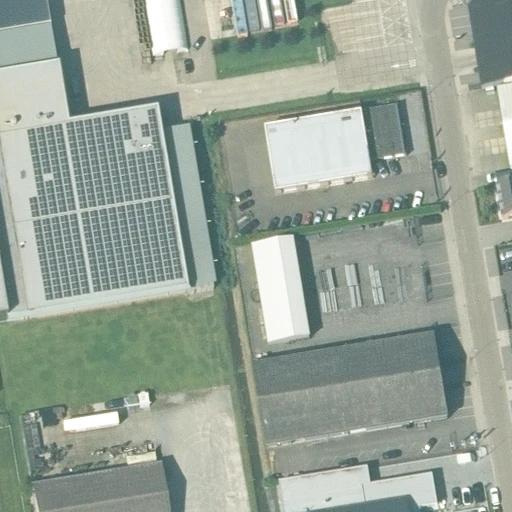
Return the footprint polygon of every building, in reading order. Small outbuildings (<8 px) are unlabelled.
[(34,0),(52,24),(80,4),(77,0),(34,0)] [(200,0),(203,48),(214,47),(212,0),(200,0)] [(511,85),(511,0),(476,0),(469,11),(482,91),(511,85)] [(49,28),(0,36),(0,286),(6,323),(185,293),(185,292),(159,134),(155,113),(67,128),(57,68),(56,69),(49,28)] [(511,89),(497,92),(511,171),(511,170),(511,89)] [(370,162),(405,156),(397,108),(266,130),(277,194),(373,178),(370,162)] [(511,181),(497,184),(503,221),(511,219),(511,181)] [(304,341),(291,239),(250,244),(263,346),(304,341)] [(434,336),(414,340),(256,366),(270,448),(448,419),(434,336)] [(163,511),(156,466),(31,488),(35,511),(163,511)] [(433,476),(371,486),(368,469),(280,483),(284,511),(421,511),(421,509),(438,506),(433,476)]
